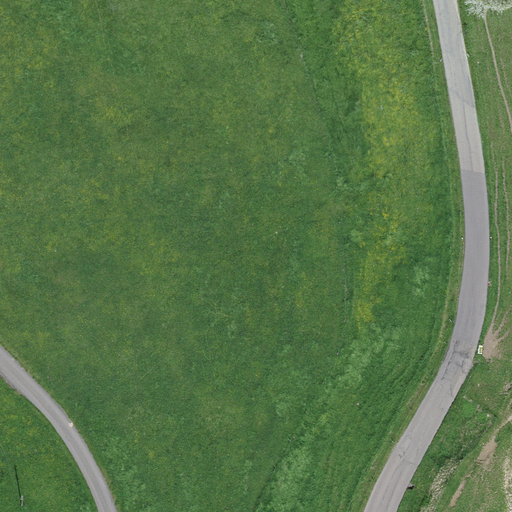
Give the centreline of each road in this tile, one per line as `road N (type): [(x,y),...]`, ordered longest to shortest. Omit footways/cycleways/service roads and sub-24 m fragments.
road 1 (tertiary): [(380,511),(456,364),(473,301),(476,192),(445,0)]
road 2 (residential): [(0,358),(50,406),(87,462),(107,511)]
